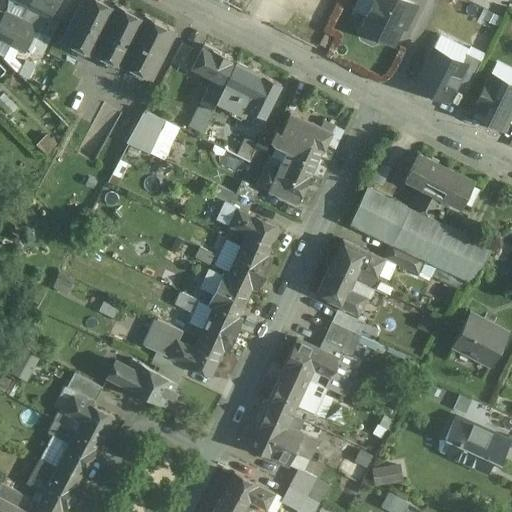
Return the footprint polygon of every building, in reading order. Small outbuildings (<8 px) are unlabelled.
[(15,0),(9,0),(8,15),(22,22),(30,7),(26,5),(23,11),(17,7),(19,2),(15,0)] [(33,0),(15,0),(19,2),(17,7),(23,11),(26,5),(30,7),(33,0)] [(59,0),(33,0),(30,7),(35,10),(32,15),(38,19),(41,13),(50,18),(59,0)] [(93,51),(115,8),(99,0),(83,0),(64,41),(92,55),(93,51)] [(404,0),(374,0),(361,27),(363,29),(365,34),(374,39),(380,37),(393,43),(413,4),(404,0)] [(124,62),(145,19),(116,4),(115,8),(93,51),(122,66),(124,62)] [(22,22),(8,15),(0,30),(0,40),(10,46),(22,22)] [(145,19),(124,62),(152,76),(175,30),(147,16),(145,19)] [(38,31),(22,22),(10,46),(26,54),(38,31)] [(325,34),(320,44),(326,48),(331,37),(325,34)] [(194,48),(182,42),(172,62),(183,68),(194,48)] [(236,63),(205,47),(193,70),(213,80),(224,86),(236,63)] [(462,62),(434,48),(416,85),(448,101),(455,87),(466,64),(462,62)] [(466,64),(455,87),(465,93),(481,60),(467,53),(462,62),(466,64)] [(263,76),(236,63),(224,86),(217,101),(244,115),(247,109),(263,76)] [(491,73),(471,113),(503,129),(511,111),(511,84),(491,74),(491,73)] [(263,76),(247,109),(265,118),(281,85),(263,76)] [(213,80),(202,103),(213,108),(217,101),(224,86),(213,80)] [(18,104),(4,92),(0,96),(0,107),(8,115),(18,104)] [(202,103),(190,125),(202,132),(213,108),(202,103)] [(165,120),(145,110),(128,141),(147,152),(159,131),(165,120)] [(331,132),(291,114),(284,129),(279,126),(272,142),(276,146),(284,149),(290,139),(303,144),(304,141),(323,149),(331,132)] [(344,130),(335,125),(326,144),(336,148),(344,130)] [(172,138),(159,131),(147,152),(161,159),(172,138)] [(247,137),(238,154),(251,160),(256,150),(254,149),(257,142),(247,137)] [(304,141),(303,144),(290,139),(284,149),(287,150),(282,162),(311,175),(323,149),(304,141)] [(269,145),(261,141),(259,140),(257,142),(254,149),(256,150),(264,154),(269,145)] [(473,181),(413,151),(409,159),(414,162),(405,177),(427,188),(425,193),(419,190),(410,207),(434,219),(438,212),(440,213),(442,210),(439,208),(443,202),(438,199),(440,195),(461,205),(473,181)] [(311,175),(282,162),(279,168),(269,189),(298,203),(311,175)] [(279,168),(268,163),(259,184),(269,189),(279,168)] [(390,197),(367,186),(366,187),(356,183),(340,219),(372,234),(390,197)] [(238,195),(217,185),(212,196),(224,201),(233,206),(238,195)] [(410,207),(390,197),(372,234),(391,243),(392,243),(410,207)] [(279,229),(238,210),(239,208),(233,206),(224,201),(215,220),(246,234),(241,244),(267,256),(279,229)] [(383,258),(343,239),(330,267),(355,279),(372,287),(378,274),(389,279),(396,262),(386,257),(385,259),(383,258)] [(392,243),(391,243),(383,258),(385,259),(386,257),(396,262),(418,272),(424,258),(392,243)] [(241,244),(227,274),(226,275),(253,288),(252,289),(257,291),(272,259),(267,256),(241,244)] [(355,279),(330,267),(318,296),(358,315),(366,298),(350,291),(355,279)] [(253,288),(226,275),(227,274),(225,273),(210,305),(214,307),(239,318),(252,289),(253,288)] [(199,300),(183,293),(178,304),(194,311),(199,300)] [(210,305),(199,300),(194,311),(192,315),(207,323),(207,322),(214,307),(210,305)] [(239,318),(214,307),(207,322),(207,323),(200,337),(229,351),(243,320),(239,318)] [(509,332),(470,312),(453,346),(492,366),(509,332)] [(194,348),(178,341),(183,330),(157,318),(145,345),(186,365),(212,377),(224,350),(228,351),(229,351),(200,337),(194,348)] [(339,358),(297,338),(283,367),(284,367),(309,379),(314,369),(330,377),(339,358)] [(25,349),(13,371),(27,378),(39,357),(25,349)] [(186,365),(158,352),(152,364),(166,370),(180,377),(186,365)] [(164,375),(132,358),(128,367),(117,361),(109,376),(165,406),(178,383),(164,375)] [(309,379),(284,367),(267,404),(293,416),(309,379)] [(180,377),(166,370),(164,375),(178,383),(180,377)] [(114,417),(75,397),(67,412),(83,421),(77,432),(100,444),(114,417)] [(293,416),(267,404),(256,429),(274,438),(276,434),(290,440),(295,429),(288,426),(293,416)] [(510,440),(456,415),(448,433),(459,439),(451,457),(488,474),(497,455),(500,456),(502,451),(504,452),(510,440)] [(304,421),(296,417),(292,424),(301,428),(304,421)] [(67,427),(62,436),(72,441),(58,467),(81,480),(100,444),(77,432),(67,427)] [(276,434),(274,438),(256,429),(250,441),(253,448),(290,465),(290,463),(295,452),(303,433),(295,429),(290,440),(276,434)] [(303,433),(295,452),(308,458),(317,440),(303,433)] [(308,458),(295,452),(290,463),(304,469),(308,458)] [(58,467),(41,458),(28,483),(45,492),(58,467)] [(359,482),(365,468),(348,460),(342,473),(359,482)] [(401,461),(372,468),(376,484),(405,477),(401,461)] [(63,511),(81,480),(58,467),(45,492),(39,502),(57,511),(63,511)] [(318,478),(298,469),(290,487),(309,497),(318,478)] [(275,494),(235,472),(220,499),(244,511),(250,501),(266,510),(267,509),(275,494)] [(328,482),(318,478),(309,497),(319,502),(328,482)] [(23,494),(2,482),(0,485),(0,495),(17,505),(23,494)] [(309,497),(290,487),(282,504),(298,511),(314,511),(319,502),(309,497)] [(34,511),(39,502),(23,494),(17,505),(30,511),(34,511)] [(275,511),(283,497),(275,494),(267,509),(273,511),(275,511)] [(30,511),(17,505),(0,495),(0,511),(57,511),(39,502),(34,511),(30,511)] [(404,511),(410,503),(396,495),(390,508),(397,511),(404,511)] [(244,511),(220,499),(213,511),(245,511),(244,511)] [(427,511),(410,503),(404,511),(427,511)]
